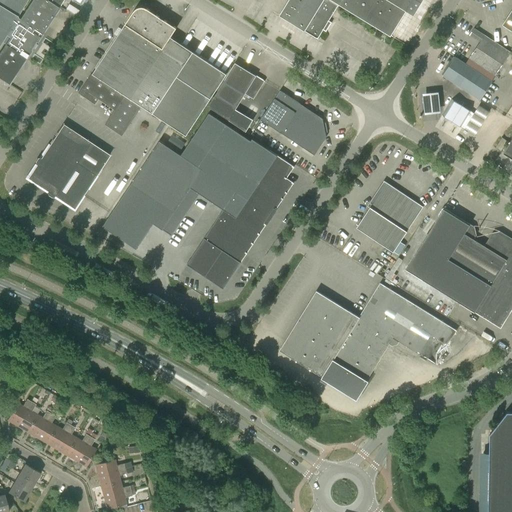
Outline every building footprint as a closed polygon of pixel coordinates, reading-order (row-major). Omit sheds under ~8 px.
[(0,0),(0,44),(6,35),(9,36),(4,44),(0,50),(0,77),(9,83),(25,58),(51,18),(58,7),(46,0),(32,0),(12,31),(9,29),(27,0),(48,0),(59,6),(63,0),(0,0)] [(288,0),(279,15),(310,34),(317,39),(323,30),(323,29),(326,31),(331,23),(328,21),(338,5),(342,7),(355,15),(390,37),(406,10),(413,15),(414,15),(419,5),(420,4),(422,0),(288,0)] [(176,28),(164,20),(159,17),(150,11),(144,7),(139,7),(135,10),(129,19),(92,74),(187,136),(226,75),(227,74),(171,37),(176,28)] [(511,9),(502,25),(511,31),(511,9)] [(469,59),(466,64),(491,81),(495,76),(510,52),(474,29),(470,35),(480,42),(469,59)] [(491,81),(466,64),(455,57),(443,76),(479,100),(491,81)] [(264,81),(235,63),(229,73),(213,98),(212,97),(207,106),(246,130),(254,118),(236,108),(245,94),(253,99),(264,81)] [(91,74),(78,93),(80,94),(95,104),(98,99),(114,110),(105,124),(122,136),(141,107),(91,74)] [(438,88),(423,90),(425,110),(440,109),(438,88)] [(322,119),(280,91),(260,120),(314,155),(326,137),(325,133),(327,132),(325,132),(323,124),(326,123),(323,123),(322,119)] [(451,99),(441,115),(465,129),(474,114),(472,112),(472,111),(451,99)] [(108,218),(124,229),(130,221),(136,212),(171,235),(199,193),(223,209),(186,264),(223,289),(241,262),(239,261),(245,253),(247,254),(247,253),(246,252),(252,243),(253,244),(254,243),(252,242),(258,234),(259,234),(260,234),(258,233),(264,224),(266,225),(277,208),(275,207),(281,198),(283,199),(283,198),(282,197),(285,192),(287,193),(287,192),(286,191),(292,182),(293,183),(294,182),(285,177),(292,166),(294,167),(294,166),(252,138),(250,141),(209,113),(181,155),(159,141),(108,218)] [(46,193),(53,198),(54,196),(74,209),(109,155),(64,125),(63,124),(41,158),(39,157),(35,164),(36,165),(27,178),(47,191),(46,193)] [(511,157),(511,137),(503,152),(511,157)] [(495,148),(501,152),(508,141),(502,138),(495,148)] [(365,214),(356,228),(358,229),(360,230),(393,252),(399,255),(406,245),(400,242),(407,231),(406,231),(422,209),(422,207),(423,207),(386,183),(374,201),(372,199),(367,206),(369,208),(365,214)] [(443,209),(442,211),(422,243),(406,269),(500,327),(511,307),(511,239),(500,232),(493,234),(485,246),(478,242),(473,238),(475,234),(473,227),(460,219),(443,209)] [(285,341),(280,350),(356,397),(393,338),(432,362),(435,364),(440,356),(456,330),(432,315),(380,283),(359,317),(326,297),(316,291),(285,341)] [(56,404),(59,398),(54,395),(51,401),(56,404)] [(7,420),(17,426),(33,398),(29,396),(27,399),(26,399),(22,406),(17,402),(7,420)] [(33,398),(17,426),(26,432),(37,414),(31,411),(35,404),(37,400),(34,398),(33,398)] [(37,414),(26,432),(36,437),(50,413),(53,409),(49,407),(47,411),(46,411),(42,417),(37,414)] [(511,511),(511,411),(511,412),(507,412),(490,434),(488,511),(511,511)] [(50,413),(36,437),(46,443),(56,426),(51,423),(55,416),(50,413)] [(66,455),(76,437),(71,434),(74,428),(74,427),(77,422),(73,420),(70,425),(56,449),(66,455)] [(56,426),(46,443),(56,449),(70,425),(66,422),(62,429),(56,426)] [(76,437),(66,455),(75,461),(90,437),(92,432),(88,430),(86,434),(85,434),(81,441),(76,437)] [(94,439),(90,437),(75,461),(85,467),(96,449),(90,446),(94,439)] [(95,464),(98,475),(125,468),(123,463),(116,465),(114,459),(95,464)] [(24,464),(19,473),(34,482),(40,473),(24,464)] [(125,468),(98,475),(100,487),(120,481),(118,475),(126,473),(132,472),(131,467),(125,468)] [(13,482),(29,491),(34,482),(19,473),(13,482)] [(120,481),(100,487),(103,498),(134,490),(133,485),(122,488),(120,481)] [(23,501),(29,491),(13,482),(8,492),(23,501)] [(135,494),(134,490),(103,498),(106,509),(126,504),(124,497),(132,495),(135,494)] [(4,494),(0,495),(0,511),(6,511),(9,511),(4,494)]
